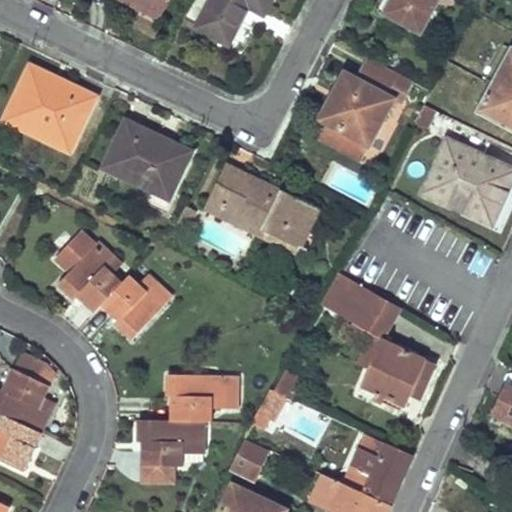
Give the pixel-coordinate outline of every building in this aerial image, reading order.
[(134,0),(132,3),(158,17),(166,0),(134,0)] [(211,0),(196,28),(227,45),(247,8),(262,16),(270,0),(211,0)] [(384,0),(378,11),(383,14),(391,0),(384,0)] [(391,0),(383,14),(420,35),(439,0),(391,0)] [(511,50),(479,110),(511,128),(511,50)] [(341,95),(326,122),(328,124),(347,133),(340,147),(361,158),(393,99),(385,96),(391,86),(410,96),(417,84),(368,57),(355,80),(345,74),(335,92),(341,95)] [(31,68),(28,74),(59,89),(62,82),(31,68)] [(28,74),(6,121),(71,152),(96,99),(62,82),(59,89),(28,74)] [(320,119),(326,122),(341,95),(335,92),(320,119)] [(424,104),(416,122),(428,128),(436,110),(424,104)] [(126,122),(104,169),(152,192),(146,204),(168,215),(174,202),(169,200),(188,160),(156,145),(159,138),(126,122)] [(321,137),(340,147),(347,133),(328,124),(321,137)] [(511,169),(447,139),(422,193),(462,212),(466,203),(494,216),(511,177),(511,169)] [(229,168),(226,173),(240,180),(242,175),(229,168)] [(226,173),(209,209),(223,217),(225,212),(301,249),(320,211),(297,200),(297,202),(242,175),(240,180),(226,173)] [(466,203),(462,212),(490,225),(494,216),(466,203)] [(187,206),(177,227),(187,232),(198,212),(187,206)] [(298,256),(301,249),(225,212),(223,217),(222,219),(298,256)] [(84,229),(56,259),(70,273),(59,285),(77,302),(79,298),(96,314),(103,306),(124,283),(114,275),(106,268),(112,262),(95,247),(99,242),(84,229)] [(106,268),(114,275),(123,265),(99,242),(95,247),(112,262),(106,268)] [(149,274),(139,284),(147,292),(153,285),(169,300),(173,296),(149,274)] [(338,274),(331,287),(347,296),(355,283),(338,274)] [(133,340),(169,300),(153,285),(147,292),(139,284),(130,276),(124,283),(103,306),(121,322),(117,325),(133,340)] [(355,283),(347,296),(395,324),(402,310),(355,283)] [(331,287),(321,304),(337,313),(347,296),(331,287)] [(347,296),(337,313),(353,322),(383,340),(371,369),(363,387),(405,405),(409,397),(422,402),(438,366),(386,341),(395,324),(347,296)] [(358,363),(371,369),(383,340),(353,322),(349,331),(367,341),(358,363)] [(0,387),(0,411),(3,413),(35,429),(45,409),(38,406),(43,396),(48,385),(16,369),(5,390),(0,387)] [(289,370),(276,392),(288,397),(291,398),(302,378),(289,370)] [(172,397),(172,420),(205,421),(211,422),(212,409),(226,409),(227,376),(167,375),(166,397),(172,397)] [(227,376),(226,409),(238,409),(239,376),(227,376)] [(511,380),(505,378),(490,415),(511,424),(511,380)] [(272,390),(253,424),(263,429),(269,418),(274,420),(288,397),(276,392),(272,390)] [(35,429),(41,431),(56,402),(43,396),(38,406),(45,409),(35,429)] [(0,418),(0,459),(22,471),(41,431),(35,429),(3,413),(0,418)] [(143,442),(142,465),(182,467),(182,453),(183,443),(204,443),(205,421),(172,420),(139,419),(138,441),(143,442)] [(368,434),(362,448),(381,456),(387,443),(368,434)] [(244,439),(229,471),(255,483),(270,450),(244,439)] [(183,443),(182,453),(204,453),(204,443),(183,443)] [(330,478),(391,505),(413,455),(387,443),(381,456),(362,448),(349,476),(334,470),(330,478)] [(323,474),(312,500),(336,511),(337,511),(388,511),(391,505),(330,478),(323,474)] [(235,486),(221,511),(286,511),(287,510),(235,486)] [(0,511),(8,511),(10,508),(0,503),(0,511)]
